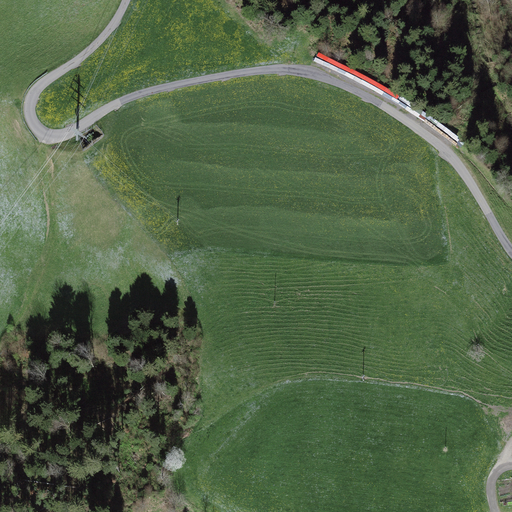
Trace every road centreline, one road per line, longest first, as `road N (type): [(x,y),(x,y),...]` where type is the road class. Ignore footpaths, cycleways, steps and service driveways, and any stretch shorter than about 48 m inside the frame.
road 1 (residential): [(511,251),(440,145),(382,104),(307,72),(268,69),(160,88),(59,136),(39,132),(30,118),(32,96),(97,42),(126,0)]
road 2 (track): [(45,135),(50,234),(10,322)]
